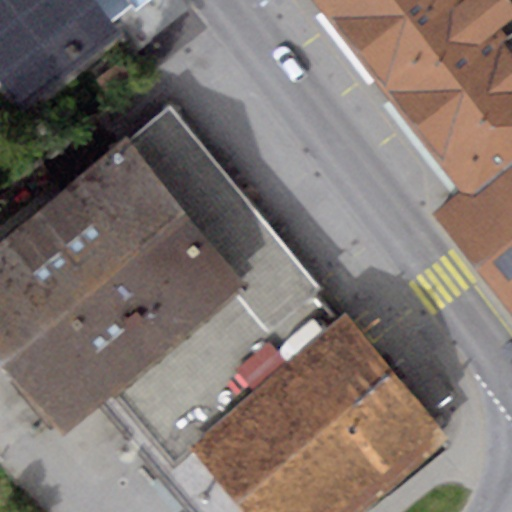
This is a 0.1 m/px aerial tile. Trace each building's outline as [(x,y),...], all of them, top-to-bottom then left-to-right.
[(0,0),(0,75),(27,111),(124,40),(114,26),(94,0),(0,0)] [(94,0),(114,26),(149,0),(94,0)] [(310,0),(463,200),(511,162),(511,45),(502,32),(511,24),(511,4),(508,0),(310,0)] [(0,361),(62,437),(102,403),(191,511),(368,511),(450,446),(345,319),(171,107),(126,143),(0,246),(0,361)] [(511,162),(463,200),(438,219),(511,315),(511,162)]
